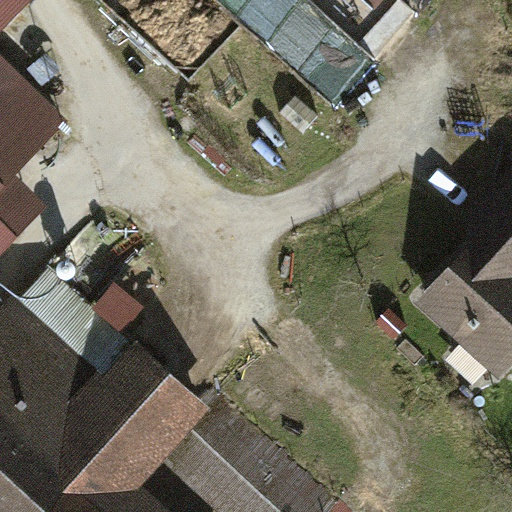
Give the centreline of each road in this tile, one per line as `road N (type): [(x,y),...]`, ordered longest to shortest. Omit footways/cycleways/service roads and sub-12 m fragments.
road 1 (track): [(105,153),(197,203),(281,214),(393,149),(411,65),(458,0)]
road 2 (track): [(46,0),(62,56),(109,104),(105,153),(0,273)]
